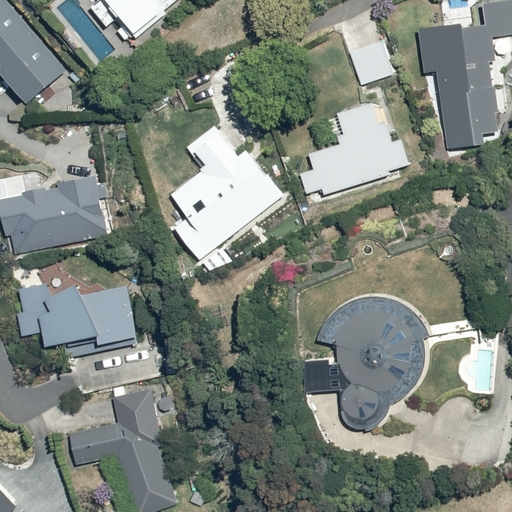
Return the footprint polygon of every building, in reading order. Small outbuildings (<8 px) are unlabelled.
[(0,0),(0,78),(2,76),(26,103),(35,96),(42,104),(67,82),(62,76),(70,69),(8,0),(0,0)] [(107,0),(136,36),(167,12),(164,8),(174,0),(107,0)] [(427,72),(436,70),(448,147),(504,138),(492,60),(496,60),(493,39),(511,35),(511,0),(497,0),(482,2),(485,27),(422,37),(427,72)] [(352,53),(362,84),(395,73),(385,41),(352,53)] [(301,171),(308,193),(321,189),(324,198),(394,174),(392,167),(411,161),(403,139),(396,141),(391,126),(383,129),(374,101),(338,113),(349,144),(311,156),(315,166),(301,171)] [(174,228),(199,261),(286,196),(250,148),(239,156),(216,125),(190,144),(206,166),(168,195),(187,219),(174,228)] [(60,189),(0,201),(0,208),(6,239),(12,237),(15,254),(108,235),(101,199),(107,198),(104,184),(98,185),(96,176),(59,184),(60,189)] [(36,287),(19,288),(21,313),(17,313),(19,336),(37,334),(36,322),(42,322),(45,348),(97,337),(98,346),(136,338),(130,286),(100,291),(60,263),(35,271),(36,287)] [(303,360),(304,393),(339,391),(340,416),(341,417),(342,419),(344,420),(345,422),(346,423),(348,424),(349,425),(351,426),(352,427),(354,428),(356,428),(358,429),(360,429),(362,429),(363,429),(365,429),(367,429),(369,428),(371,428),(373,427),(374,426),(376,425),(377,424),(379,423),(380,422),(381,420),(383,419),(384,417),(385,416),(385,414),(386,412),(387,410),(387,409),(387,407),(387,405),(391,403),(396,401),(400,399),(404,396),(408,393),(411,390),(414,386),(417,382),(420,378),(422,374),(424,369),(425,365),(426,360),(426,355),(426,350),(426,345),(425,340),(424,336),(423,331),(421,327),(418,322),(415,318),(412,315),(409,311),(405,308),(401,305),(397,303),(393,300),(388,299),(384,297),(379,297),(374,296),(369,296),(364,296),(359,297),(355,298),(350,300),(346,302),(341,304),(337,307),(334,310),(330,313),(327,317),(324,321),(322,325),(320,330),(318,334),(316,339),(316,344),(338,343),(339,367),(331,367),(331,360),(303,360)] [(156,342),(71,359),(78,390),(162,373),(156,342)] [(70,434),(76,466),(116,459),(134,511),(149,511),(178,503),(160,444),(168,443),(164,418),(152,420),(147,393),(115,399),(120,425),(70,434)] [(0,511),(17,511),(18,511),(0,486),(0,511)]
